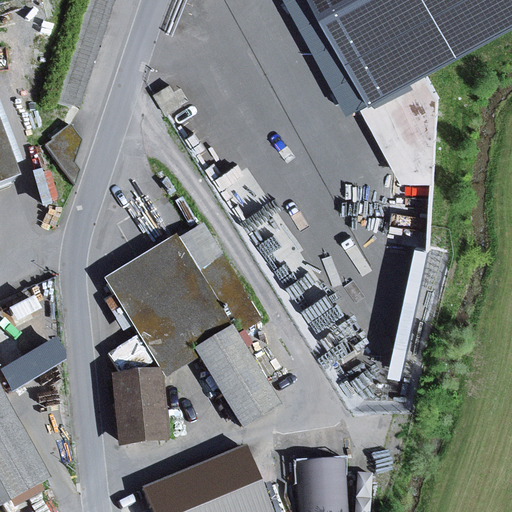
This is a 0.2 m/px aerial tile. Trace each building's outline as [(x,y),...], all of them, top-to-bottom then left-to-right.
[(116,0),(85,0),(52,101),(79,110),(116,0)] [(317,54),(374,125),(407,99),(350,27),(317,54)] [(171,85),(155,95),(168,115),(184,105),(171,85)] [(0,108),(0,143),(8,166),(21,162),(0,108)] [(382,126),(400,157),(425,142),(407,111),(382,126)] [(80,141),(70,124),(51,138),(53,141),(45,147),(74,186),(78,171),(73,165),(80,141)] [(0,187),(14,182),(8,166),(0,143),(0,187)] [(256,314),(203,228),(179,245),(234,331),(256,314)] [(174,237),(104,282),(163,373),(163,382),(200,364),(194,354),(234,331),(179,245),(174,237)] [(234,331),(194,354),(200,364),(241,434),(282,410),(234,331)] [(163,373),(120,376),(125,448),(167,445),(163,382),(163,373)] [(0,510),(54,481),(0,382),(0,510)] [(271,511),(248,452),(146,492),(153,511),(271,511)] [(348,511),(345,460),(296,464),(299,511),(348,511)] [(374,511),(375,476),(352,476),(352,511),(374,511)]
